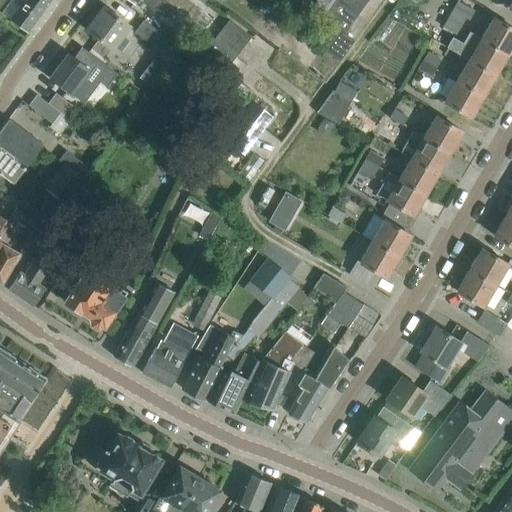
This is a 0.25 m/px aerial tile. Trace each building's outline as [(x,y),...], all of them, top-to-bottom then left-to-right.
[(51,0),(23,0),(10,19),(28,32),(51,0)] [(170,4),(164,0),(128,0),(135,4),(137,0),(145,0),(163,13),(170,4)] [(198,9),(186,0),(164,0),(170,4),(190,20),(198,9)] [(318,0),(311,10),(323,19),(336,0),(318,0)] [(344,33),(358,14),(338,0),(336,0),(323,19),(344,33)] [(338,0),(358,14),(368,0),(338,0)] [(457,2),(452,10),(447,18),(460,26),(465,18),(468,19),(472,11),(457,2)] [(112,48),(129,26),(103,6),(86,28),(112,48)] [(198,12),(192,19),(204,29),(211,21),(198,12)] [(507,54),(511,45),(511,28),(493,17),(481,38),(507,54)] [(389,18),(376,36),(383,41),(396,23),(389,18)] [(455,34),(460,26),(447,18),(443,27),(455,34)] [(134,32),(161,52),(158,57),(171,67),(184,50),(143,20),(134,32)] [(250,37),(228,20),(214,38),(237,54),(250,37)] [(507,54),(481,38),(470,32),(463,43),(452,37),(447,46),(469,59),(495,75),(507,54)] [(218,79),(237,54),(214,38),(196,62),(218,79)] [(341,47),(328,38),(321,47),(334,57),(341,47)] [(69,93),(87,69),(94,74),(103,62),(89,52),(81,63),(68,53),(49,77),(69,93)] [(436,67),(441,59),(428,52),(423,60),(436,67)] [(483,95),(495,75),(469,59),(456,80),(483,95)] [(431,75),(436,67),(423,60),(418,68),(431,75)] [(470,117),(483,95),(456,80),(444,101),(470,117)] [(354,102),(333,90),(317,113),(338,124),(354,102)] [(72,105),(56,93),(48,103),(59,112),(64,115),(72,105)] [(59,112),(48,103),(37,94),(28,105),(51,123),(59,112)] [(254,102),(252,100),(223,140),(243,155),(272,115),(269,113),(254,102)] [(394,109),(390,117),(403,125),(407,117),(394,109)] [(449,152),(462,131),(436,116),(423,137),(449,152)] [(322,117),(316,127),(326,133),(332,123),(322,117)] [(42,144),(24,131),(8,118),(0,129),(0,145),(13,156),(15,154),(27,164),(42,144)] [(449,152),(423,137),(412,130),(399,153),(410,159),(411,158),(437,173),(449,152)] [(25,167),(12,157),(13,156),(0,145),(0,173),(0,174),(0,189),(5,193),(25,167)] [(89,167),(66,150),(58,161),(81,178),(89,167)] [(377,166),(382,158),(369,150),(365,159),(377,166)] [(252,155),(239,173),(251,181),(264,163),(252,155)] [(425,194),(437,173),(411,158),(410,159),(399,178),(425,194)] [(370,180),(377,166),(365,159),(357,172),(370,180)] [(65,204),(82,180),(83,179),(63,165),(45,189),(65,204)] [(425,194),(399,178),(388,172),(376,194),(412,215),(425,194)] [(345,189),(339,198),(348,203),(353,194),(345,189)] [(4,245),(16,225),(23,213),(12,206),(5,219),(6,219),(0,228),(0,279),(1,281),(17,253),(4,245)] [(333,206),(328,215),(341,222),(346,214),(333,206)] [(274,210),(267,222),(283,231),(290,219),(274,210)] [(212,212),(200,236),(210,241),(222,217),(212,212)] [(511,246),(511,217),(506,214),(494,235),(511,246)] [(57,217),(47,232),(71,248),(81,232),(57,217)] [(405,244),(410,235),(384,219),(372,241),(398,256),(399,254),(403,257),(409,246),(405,244)] [(138,272),(148,248),(131,241),(121,265),(138,272)] [(397,257),(398,256),(372,241),(359,262),(381,274),(386,277),(391,268),(395,270),(401,260),(397,257)] [(495,285),(508,264),(481,248),(469,269),(495,285)] [(251,324),(288,278),(289,277),(258,252),(220,298),(250,323),(251,324)] [(38,284),(49,267),(35,257),(24,274),(19,272),(8,289),(33,306),(44,288),(38,284)] [(381,274),(359,262),(357,260),(348,274),(373,288),(381,274)] [(104,326),(126,292),(112,283),(118,273),(113,270),(107,280),(86,266),(64,301),(89,318),(90,323),(96,327),(102,326),(104,326)] [(483,306),(495,285),(469,269),(457,290),(483,306)] [(342,292),(346,287),(323,273),(313,287),(335,302),(342,292)] [(258,338),(299,287),(288,278),(251,324),(250,323),(241,336),(231,349),(227,355),(226,354),(225,357),(233,360),(253,335),(258,338)] [(139,314),(138,313),(113,356),(132,367),(148,341),(145,339),(154,324),(155,324),(174,292),(157,282),(139,314)] [(204,329),(221,295),(207,288),(190,322),(204,329)] [(340,326),(357,302),(342,292),(335,302),(326,316),(340,326)] [(366,337),(381,315),(363,303),(348,326),(366,337)] [(476,323),(497,335),(503,324),(483,312),(476,323)] [(445,368),(461,342),(435,325),(419,351),(423,353),(414,367),(442,384),(450,370),(445,368)] [(179,369),(189,349),(185,347),(190,337),(170,327),(163,341),(160,340),(156,348),(155,347),(151,355),(142,372),(170,387),(179,369)] [(220,367),(225,357),(226,354),(227,355),(231,349),(241,336),(231,331),(229,335),(219,330),(204,359),(199,356),(182,388),(203,399),(220,367)] [(298,378),(304,369),(313,353),(302,345),(285,331),(260,362),(252,383),(244,401),(274,409),(274,407),(289,372),(298,377),(298,378)] [(478,339),(468,355),(476,361),(488,345),(478,339)] [(0,407),(18,420),(45,378),(0,348),(0,407)] [(331,388),(349,361),(333,350),(332,351),(328,348),(313,373),(321,377),(320,380),(324,382),(323,384),(331,388)] [(233,413),(249,381),(251,381),(260,362),(244,354),(234,373),(231,372),(229,375),(222,372),(207,401),(220,407),(233,413)] [(307,422),(328,387),(331,389),(331,388),(323,384),(324,382),(320,380),(321,377),(313,373),(313,374),(304,369),(298,378),(295,383),(302,388),(288,412),(288,413),(307,422)] [(433,416),(450,394),(432,382),(425,392),(402,376),(386,399),(388,400),(403,410),(410,416),(417,405),(433,416)] [(487,453),(501,434),(491,426),(506,406),(484,389),(468,409),(459,402),(420,454),(408,469),(435,490),(445,477),(460,488),(472,472),(487,453)] [(388,400),(383,407),(406,422),(410,416),(403,410),(388,400)] [(400,442),(411,426),(406,422),(383,407),(383,406),(375,417),(374,416),(357,441),(378,455),(391,436),(400,442)] [(0,435),(8,423),(0,417),(0,435)] [(140,493),(160,459),(157,457),(154,453),(149,453),(132,442),(129,438),(125,436),(120,435),(117,433),(108,449),(104,447),(103,449),(96,444),(87,459),(94,464),(93,465),(97,467),(113,477),(108,486),(124,495),(129,487),(140,493)] [(386,462),(378,473),(386,479),(394,468),(386,462)] [(177,511),(199,478),(179,466),(169,483),(160,498),(169,503),(163,511),(177,511)] [(259,511),(263,502),(271,483),(246,473),(234,502),(246,507),(242,511),(259,511)] [(205,511),(219,490),(199,478),(177,511),(205,511)] [(293,511),(300,497),(301,496),(276,485),(269,504),(264,511),(293,511)] [(511,511),(511,486),(496,509),(493,511),(511,511)] [(147,511),(154,501),(144,495),(133,511),(147,511)] [(320,511),(323,506),(320,505),(300,497),(293,511),(320,511)]
